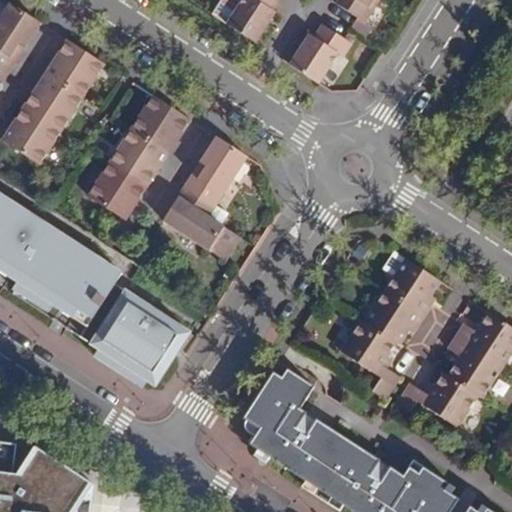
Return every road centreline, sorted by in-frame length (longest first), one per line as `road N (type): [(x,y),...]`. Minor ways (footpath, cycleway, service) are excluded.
road 1 (residential): [(158,458),(357,166)]
road 2 (residential): [(357,166),(462,0)]
road 3 (tertiary): [(158,458),(0,354)]
road 4 (residential): [(511,271),(357,166)]
road 5 (residential): [(245,95),(98,0)]
road 6 (residential): [(357,166),(245,95)]
